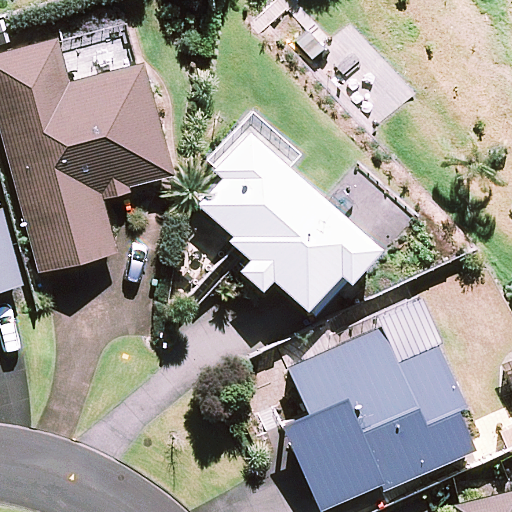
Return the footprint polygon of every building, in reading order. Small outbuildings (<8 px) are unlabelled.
[(113,256),(100,204),(129,196),(127,189),(166,178),(138,68),(66,86),(55,43),(0,56),(0,130),(38,275),(113,256)] [(196,208),(230,241),(227,244),(248,264),(238,275),(259,294),(269,283),(302,314),(335,278),(344,287),(374,254),(283,170),(295,157),(249,115),(203,165),(220,182),(196,208)] [(0,292),(20,287),(0,218),(0,292)] [(290,451),(317,511),(319,511),(379,484),(383,492),(470,452),(451,411),(458,408),(431,348),(390,367),(373,332),(287,372),(307,417),(280,430),(290,451)] [(511,511),(511,494),(447,510),(447,511),(511,511)]
